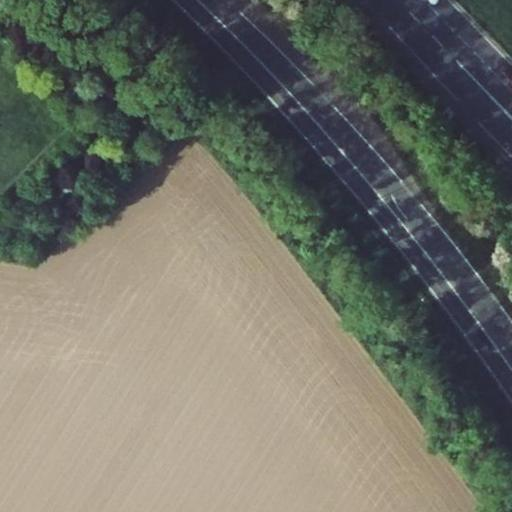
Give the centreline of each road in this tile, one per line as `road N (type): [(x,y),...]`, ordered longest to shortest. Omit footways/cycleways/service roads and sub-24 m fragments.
road 1 (primary): [(511,355),(380,190),(198,0)]
road 2 (motorway): [(449,26),(450,71),(511,135)]
